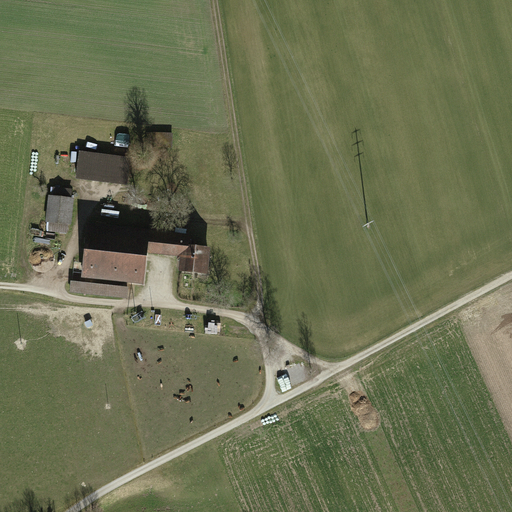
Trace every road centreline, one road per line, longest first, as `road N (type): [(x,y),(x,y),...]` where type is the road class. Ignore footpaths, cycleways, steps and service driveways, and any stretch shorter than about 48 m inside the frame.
road 1 (track): [(70,511),(511,275)]
road 2 (track): [(265,407),(271,335),(216,0)]
road 3 (track): [(0,285),(239,315),(318,361),(344,365)]
